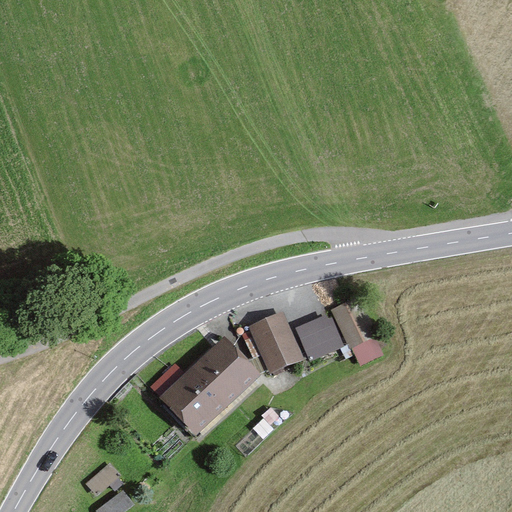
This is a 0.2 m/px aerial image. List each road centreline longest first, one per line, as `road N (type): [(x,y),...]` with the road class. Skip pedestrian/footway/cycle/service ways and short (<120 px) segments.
road 1 (tertiary): [(14,511),(96,387),(191,312),(278,276),(511,232)]
road 2 (track): [(0,358),(259,244),(342,237),(358,259)]
